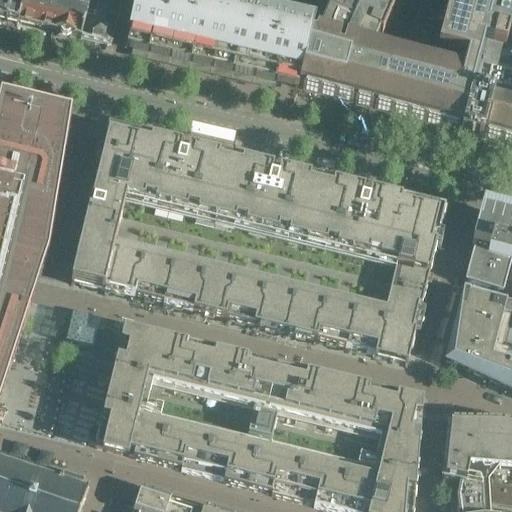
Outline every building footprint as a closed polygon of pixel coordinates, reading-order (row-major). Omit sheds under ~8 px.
[(0,0),(0,19),(110,45),(122,0),(43,0),(43,3),(32,0),(0,0)] [(137,0),(126,50),(139,53),(171,60),(171,59),(189,63),(189,64),(192,65),(192,64),(210,68),(210,69),(285,87),(297,89),(298,88),(307,51),(311,37),(314,25),(304,23),(291,20),(294,9),(298,0),(137,0)] [(329,0),(324,13),(327,14),(320,29),(318,28),(314,38),(311,37),(307,51),(473,93),(496,0),(461,0),(456,21),(445,18),(437,49),(463,56),(460,66),(375,44),(378,36),(381,37),(397,0),(329,0)] [(511,0),(496,0),(473,93),(462,132),(461,135),(465,136),(478,139),(482,140),(483,137),(484,138),(484,139),(511,146),(511,0)] [(307,51),(298,88),(302,89),(302,91),(374,110),(431,125),(460,132),(460,131),(462,132),(473,93),(307,51)] [(0,428),(0,429),(4,415),(0,414),(0,404),(36,291),(41,278),(47,260),(70,121),(0,104),(0,428)] [(443,217),(107,135),(89,209),(92,210),(91,216),(88,216),(71,286),(131,300),(407,367),(443,217)] [(474,248),(464,286),(474,289),(511,298),(511,232),(511,233),(511,229),(511,222),(481,214),(472,247),(474,248)] [(511,359),(498,355),(511,308),(511,306),(462,293),(443,365),(511,396),(511,359)] [(92,350),(99,323),(72,316),(65,343),(92,350)] [(412,511),(422,404),(123,332),(95,450),(128,458),(128,457),(133,458),(132,460),(180,472),(180,473),(222,484),(223,485),(270,497),(271,498),(313,508),(313,510),(322,511),(412,511)] [(511,424),(499,422),(447,422),(441,479),(458,482),(456,499),(457,511),(488,511),(489,508),(489,488),(511,490),(511,424)] [(5,464),(0,462),(0,511),(80,511),(87,490),(86,489),(86,491),(81,489),(84,480),(63,472),(61,476),(48,471),(46,478),(34,474),(34,472),(33,472),(32,473),(20,469),(21,468),(19,467),(19,469),(7,465),(7,463),(6,463),(5,464)] [(511,511),(511,491),(489,488),(489,508),(488,511),(511,511)] [(133,511),(192,511),(194,508),(170,500),(171,500),(140,490),(133,511)]
